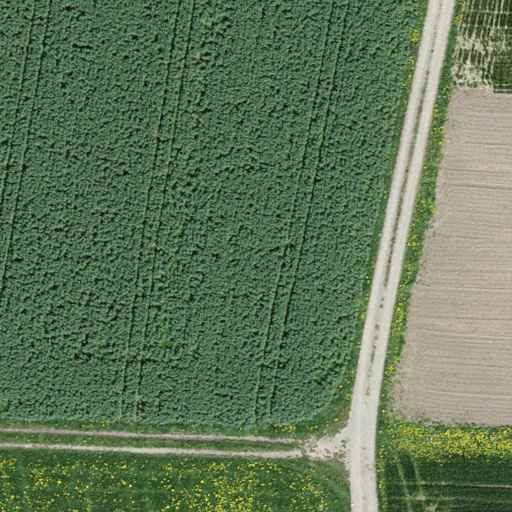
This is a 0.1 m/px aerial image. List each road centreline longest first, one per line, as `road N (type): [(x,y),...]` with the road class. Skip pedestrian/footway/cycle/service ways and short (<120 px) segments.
road 1 (track): [(428,0),(353,450),(364,511)]
road 2 (track): [(0,439),(353,450)]
